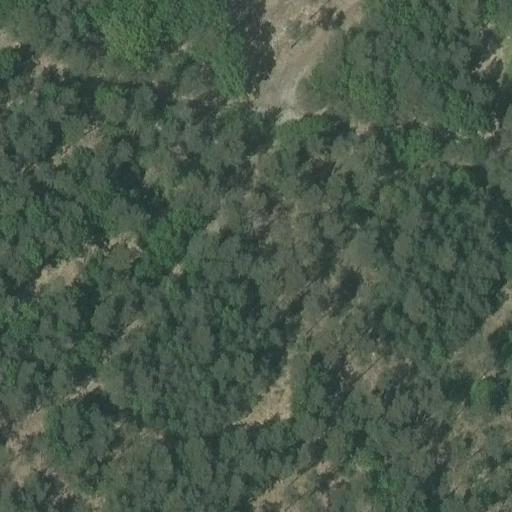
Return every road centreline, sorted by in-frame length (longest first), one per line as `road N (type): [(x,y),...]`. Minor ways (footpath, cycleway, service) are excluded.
road 1 (track): [(0,47),(30,72),(81,90),(511,158)]
road 2 (track): [(284,122),(0,485)]
road 3 (track): [(361,0),(259,118)]
